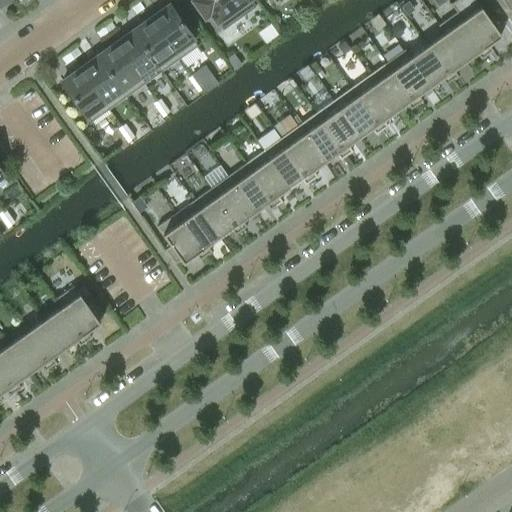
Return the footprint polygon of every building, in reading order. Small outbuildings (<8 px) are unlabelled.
[(181,0),(174,0),(168,5),(177,17),(188,9),(181,0)] [(193,0),(204,16),(210,12),(222,30),(255,6),(250,0),(193,0)] [(474,0),(455,0),(450,4),(456,12),(486,54),(492,50),(488,44),(500,35),(489,19),(474,0)] [(511,0),(484,0),(489,5),(495,15),(500,11),(506,7),(511,13),(511,14),(511,0)] [(412,10),(408,3),(401,8),(406,14),(412,10)] [(193,34),(185,22),(182,24),(177,17),(168,5),(159,11),(157,8),(147,15),(179,59),(197,46),(190,36),(193,34)] [(456,12),(438,25),(443,33),(465,61),(476,53),(480,58),(486,54),(456,12)] [(179,59),(147,15),(138,21),(140,24),(132,30),(161,71),(179,59)] [(383,24),(377,16),(371,21),(377,29),(383,24)] [(161,71),(132,30),(124,36),(122,33),(112,40),(143,84),(161,71)] [(443,33),(426,45),(451,79),(457,75),(453,69),(465,61),(443,33)] [(143,84),(112,40),(103,47),(105,49),(97,55),(126,96),(143,84)] [(349,50),(344,42),(338,46),(343,54),(349,50)] [(426,45),(409,57),(429,86),(441,78),(445,83),(451,79),(426,45)] [(404,49),(386,62),(416,104),(422,100),(418,94),(429,86),(409,57),(404,49)] [(126,96),(97,55),(88,61),(86,58),(77,65),(108,109),(126,96)] [(386,62),(368,75),(394,111),(406,103),(410,109),(416,104),(386,62)] [(108,109),(77,65),(68,72),(70,75),(61,81),(90,122),(108,109)] [(199,80),(194,74),(188,78),(192,85),(199,80)] [(368,75),(351,87),(381,129),(387,125),(382,119),(394,111),(368,75)] [(204,87),(199,80),(192,85),(197,91),(204,87)] [(351,87),(333,100),(359,136),(371,128),(375,134),(381,129),(351,87)] [(164,105),(159,99),(153,103),(157,110),(164,105)] [(333,100),(315,112),(346,154),(351,150),(347,144),(359,136),(333,100)] [(168,112),(164,105),(157,110),(162,116),(168,112)] [(315,112),(298,125),(324,161),(336,153),(340,159),(346,154),(315,112)] [(128,130),(124,124),(117,128),(122,135),(128,130)] [(298,125),(280,137),(311,180),(316,175),(312,170),(324,161),(298,125)] [(133,137),(128,130),(122,135),(127,141),(133,137)] [(280,137),(263,150),(289,186),(301,178),(305,184),(311,180),(280,137)] [(263,150),(245,163),(275,205),(281,200),(277,195),(289,186),(263,150)] [(245,163),(227,175),(253,212),(265,203),(269,209),(275,205),(245,163)] [(227,175),(210,188),(240,230),(246,226),(242,220),(253,212),(227,175)] [(210,188),(192,200),(218,237),(230,228),(234,234),(240,230),(210,188)] [(145,206),(139,198),(132,203),(138,211),(145,206)] [(192,200),(175,213),(205,255),(210,251),(206,245),(218,237),(192,200)] [(9,216),(4,209),(0,212),(0,216),(2,220),(9,216)] [(175,213),(156,226),(170,245),(164,249),(174,263),(180,259),(182,262),(195,253),(199,259),(205,255),(175,213)] [(13,222),(9,216),(2,220),(7,227),(13,222)] [(102,315),(93,301),(87,305),(82,298),(76,290),(73,286),(54,299),(59,307),(85,341),(90,337),(86,331),(99,322),(96,319),(102,315)] [(82,286),(76,290),(82,298),(88,294),(82,286)] [(85,341),(59,307),(42,319),(63,348),(75,339),(79,345),(85,341)] [(63,348),(42,319),(25,332),(49,366),(55,362),(51,356),(63,348)] [(49,366),(25,332),(7,344),(28,373),(39,364),(44,370),(49,366)] [(28,373),(7,344),(0,349),(0,371),(14,391),(20,387),(16,381),(28,373)] [(14,391),(0,371),(0,392),(4,389),(9,395),(14,391)]
